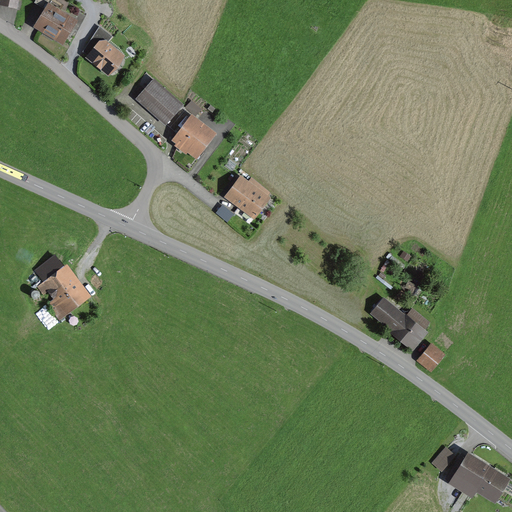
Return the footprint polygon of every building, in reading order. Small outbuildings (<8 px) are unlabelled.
[(67,4),(60,0),(52,0),(51,3),(64,11),(67,4)] [(64,39),(73,23),(65,18),(66,16),(57,10),(56,12),(47,7),(38,24),(64,39)] [(107,72),(121,55),(105,42),(99,43),(88,57),(94,62),(93,63),(100,68),(101,67),(107,72)] [(182,105),(154,79),(137,98),(165,123),(182,105)] [(195,152),(209,133),(192,120),(178,139),(195,152)] [(252,217),(271,194),(252,178),(246,185),(239,180),(228,195),(241,204),(240,204),(244,207),(242,209),(252,217)] [(53,296),(56,294),(72,282),(55,259),(39,270),(46,280),(37,286),(41,291),(46,287),(53,296)] [(84,297),(72,282),(56,294),(68,309),(84,297)] [(33,298),(36,298),(38,297),(40,294),(39,292),(37,290),(34,289),(32,291),(31,293),(31,296),(33,298)] [(394,332),(395,330),(406,317),(403,314),(402,315),(384,300),(373,312),(391,327),(390,328),(394,332)] [(412,310),(406,317),(395,330),(394,332),(410,346),(417,337),(420,339),(425,333),(422,330),(428,323),(412,310)] [(419,358),(431,367),(440,355),(429,345),(419,358)] [(445,449),(434,463),(441,468),(452,455),(445,449)] [(476,485),(494,496),(505,479),(470,457),(469,457),(463,454),(447,479),(463,489),(458,498),(466,502),(476,485)] [(511,505),(511,481),(510,480),(500,500),(511,505)]
